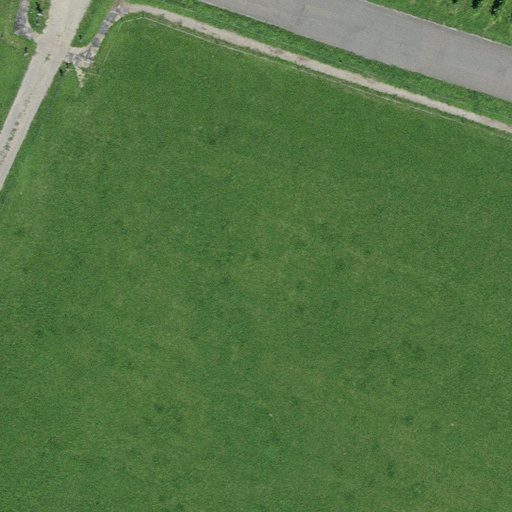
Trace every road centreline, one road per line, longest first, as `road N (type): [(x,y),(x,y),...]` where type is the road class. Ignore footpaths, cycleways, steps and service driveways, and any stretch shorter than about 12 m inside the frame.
road 1 (residential): [(261,0),(511,72)]
road 2 (track): [(0,186),(80,0)]
